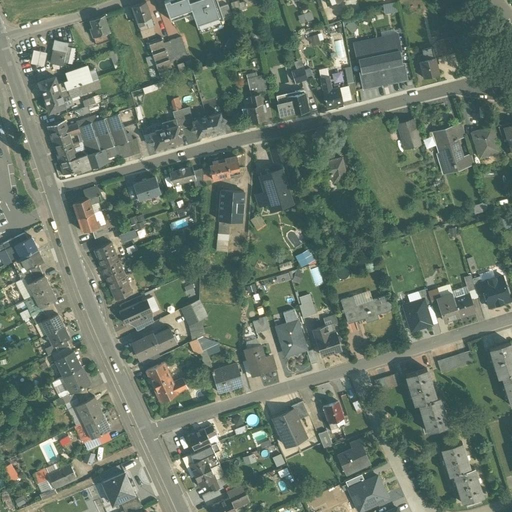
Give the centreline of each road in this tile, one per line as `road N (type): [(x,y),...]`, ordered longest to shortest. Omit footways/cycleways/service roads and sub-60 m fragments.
road 1 (residential): [(52,191),(497,79)]
road 2 (residential): [(52,191),(64,241),(149,429)]
road 3 (residential): [(149,429),(352,368)]
road 4 (residential): [(352,368),(511,321)]
road 5 (residential): [(4,35),(52,191)]
road 6 (residential): [(352,368),(417,511)]
road 7 (residential): [(4,35),(127,0)]
